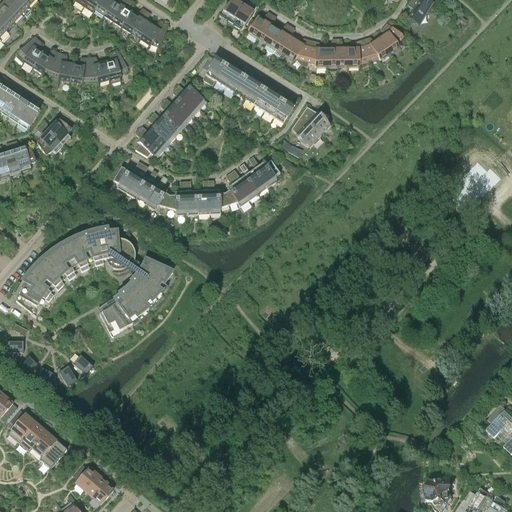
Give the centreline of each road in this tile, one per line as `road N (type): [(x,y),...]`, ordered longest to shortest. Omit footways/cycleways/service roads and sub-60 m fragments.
road 1 (residential): [(115,147),(170,177),(220,179),(281,134),(306,99)]
road 2 (residential): [(251,0),(318,35),(370,29),(406,0)]
road 3 (residential): [(115,147),(205,36)]
road 4 (residential): [(115,147),(0,72)]
road 5 (residential): [(110,46),(61,49),(35,31),(0,67)]
